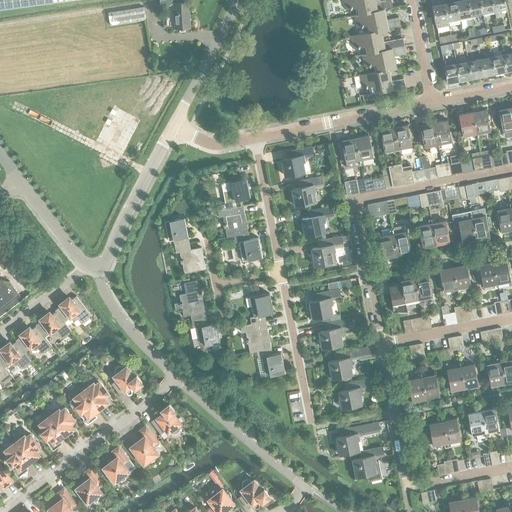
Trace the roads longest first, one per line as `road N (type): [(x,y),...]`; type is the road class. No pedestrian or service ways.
road 1 (residential): [(511,466),(416,484),(405,475),(352,200),(511,168)]
road 2 (residential): [(5,511),(173,375)]
road 3 (residential): [(255,138),(433,103)]
road 4 (residential): [(305,486),(173,375)]
road 5 (residential): [(97,266),(176,128)]
road 6 (residential): [(311,423),(282,270)]
road 7 (residential): [(176,128),(234,0)]
road 8 (residential): [(85,263),(0,156)]
road 9 (residential): [(282,270),(255,138)]
road 10 (residential): [(173,375),(113,307),(97,266)]
